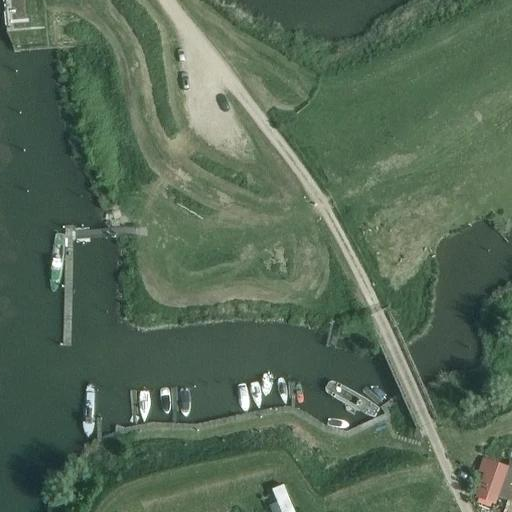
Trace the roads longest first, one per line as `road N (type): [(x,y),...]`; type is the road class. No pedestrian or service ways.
road 1 (track): [(356,268),(298,168),(170,0)]
road 2 (track): [(315,124),(348,87),(511,6)]
road 3 (track): [(321,204),(511,76)]
road 4 (track): [(427,424),(356,268)]
road 5 (track): [(237,86),(297,101),(355,182)]
